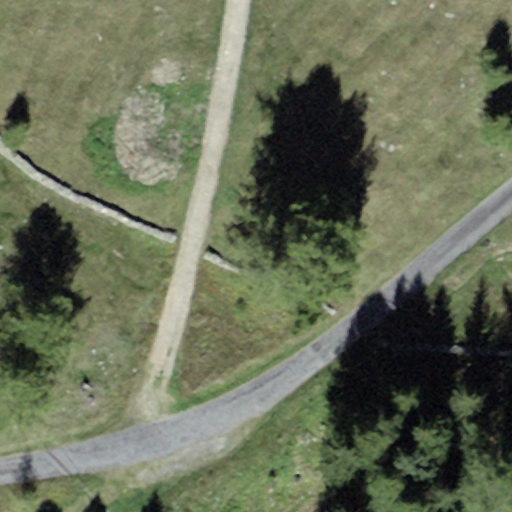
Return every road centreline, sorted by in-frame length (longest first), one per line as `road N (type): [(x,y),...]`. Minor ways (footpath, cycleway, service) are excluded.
road 1 (track): [(511,194),(336,347),(179,438),(0,482)]
road 2 (track): [(134,450),(233,0)]
